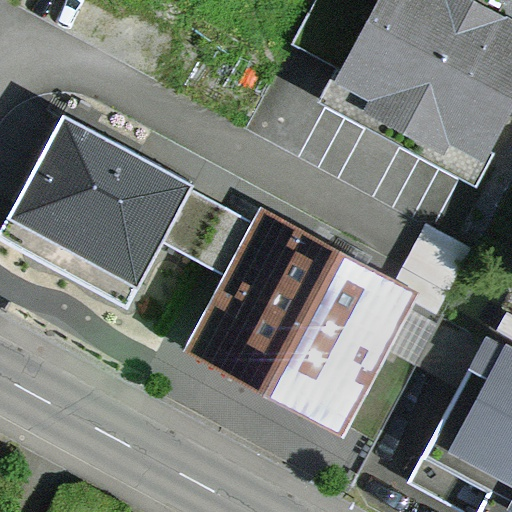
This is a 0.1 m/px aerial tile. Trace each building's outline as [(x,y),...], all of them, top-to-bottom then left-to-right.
[(376,0),(367,17),(511,95),(511,94),(511,19),(476,0),(376,0)] [(511,95),(367,17),(331,84),(476,161),(511,95)] [(199,176),(62,103),(0,217),(0,219),(136,292),(199,176)] [(423,291),(260,199),(185,331),(348,423),(423,291)] [(511,511),(511,348),(489,336),(415,470),(491,511),(511,511)]
